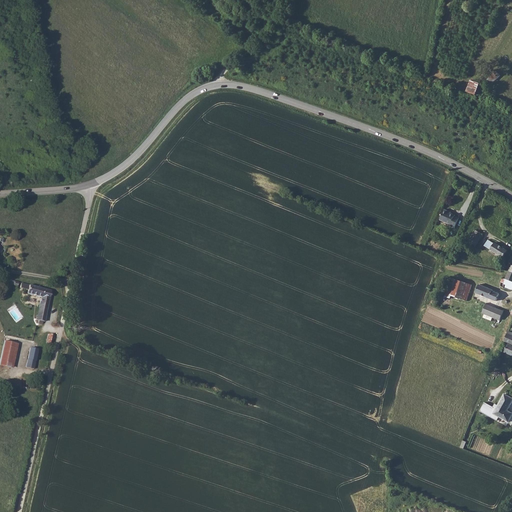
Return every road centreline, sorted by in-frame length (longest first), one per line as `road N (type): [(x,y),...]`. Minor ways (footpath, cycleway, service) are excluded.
road 1 (secondary): [(92,184),(139,154),(187,98),(232,84),(423,148),(511,195)]
road 2 (unclassified): [(19,511),(92,184)]
